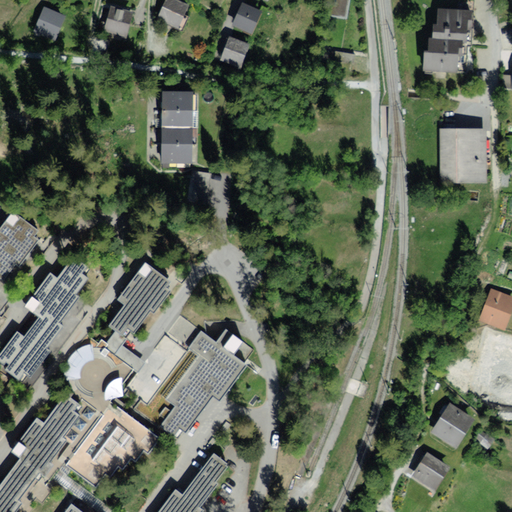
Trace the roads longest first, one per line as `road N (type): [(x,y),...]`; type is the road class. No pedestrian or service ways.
road 1 (residential): [(0,460),(93,323),(120,264),(120,245),(94,231),(21,288),(0,331)]
road 2 (track): [(376,87),(0,46)]
road 3 (residential): [(274,397),(258,329),(219,260),(187,287),(143,353)]
road 4 (residential): [(274,397),(229,412),(184,450),(135,511)]
